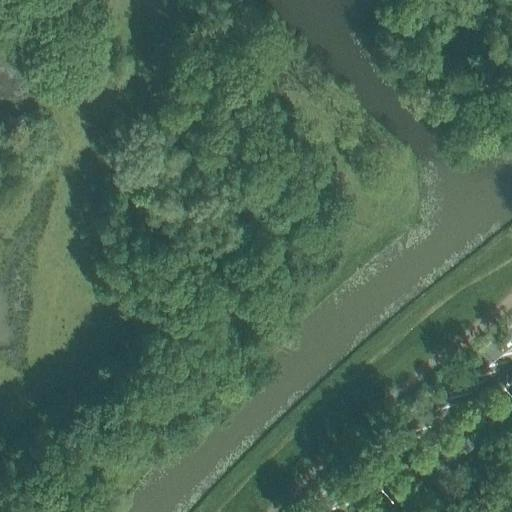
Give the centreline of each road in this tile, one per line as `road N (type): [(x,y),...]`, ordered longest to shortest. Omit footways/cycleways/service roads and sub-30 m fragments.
road 1 (primary): [(511,344),(322,511)]
road 2 (primary): [(390,511),(511,406)]
